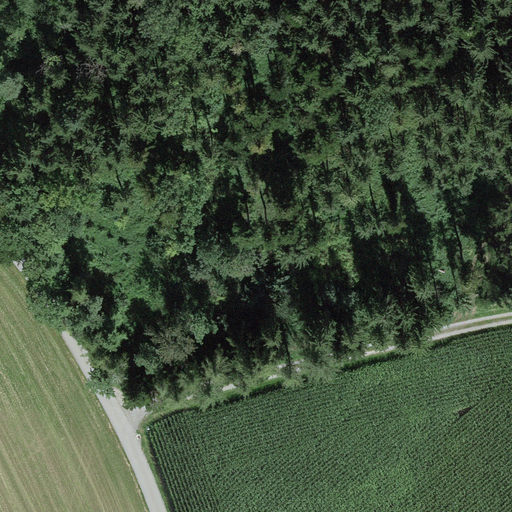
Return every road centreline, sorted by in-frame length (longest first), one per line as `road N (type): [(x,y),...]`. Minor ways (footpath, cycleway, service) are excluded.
road 1 (track): [(511,318),(115,412)]
road 2 (unclassified): [(158,511),(75,337),(0,237)]
